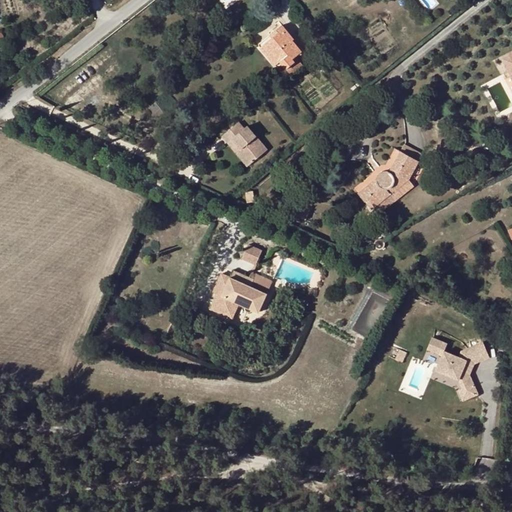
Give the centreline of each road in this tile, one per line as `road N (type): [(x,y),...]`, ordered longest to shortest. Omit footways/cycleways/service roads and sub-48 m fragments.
road 1 (unclassified): [(511,491),(0,419)]
road 2 (tertiary): [(0,109),(107,26)]
